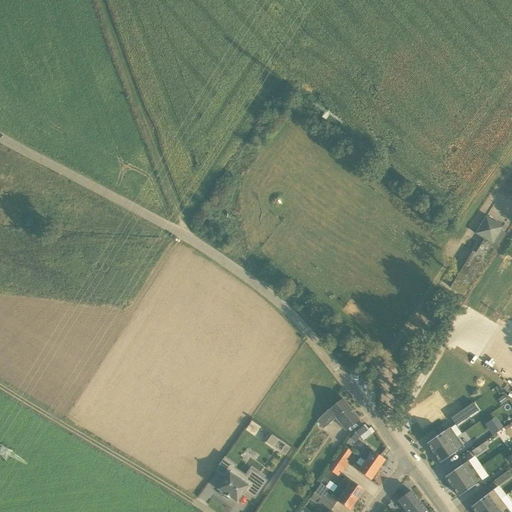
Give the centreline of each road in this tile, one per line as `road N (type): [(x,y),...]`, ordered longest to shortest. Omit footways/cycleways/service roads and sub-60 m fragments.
road 1 (tertiary): [(406,462),(299,317),(236,266),(0,134)]
road 2 (track): [(183,231),(100,0)]
road 3 (track): [(193,501),(0,385)]
